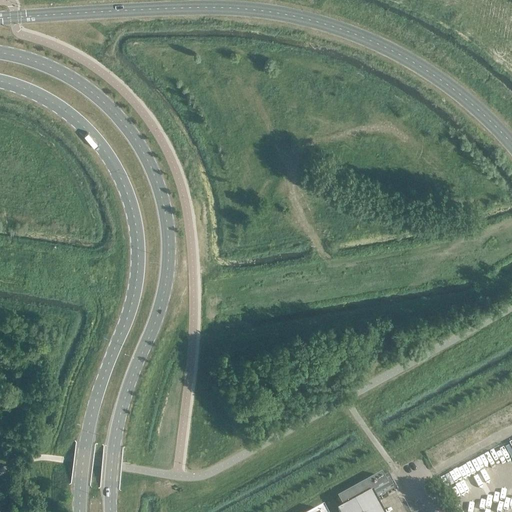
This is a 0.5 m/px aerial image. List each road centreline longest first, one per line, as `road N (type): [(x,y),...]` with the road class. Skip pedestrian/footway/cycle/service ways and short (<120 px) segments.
road 1 (secondary): [(111,511),(112,452),(129,382),(163,299),(168,227),(153,167),(126,124),(80,83),(0,52)]
road 2 (secondary): [(0,79),(85,127),(109,157),(133,213),(138,268),(91,411),(79,511)]
